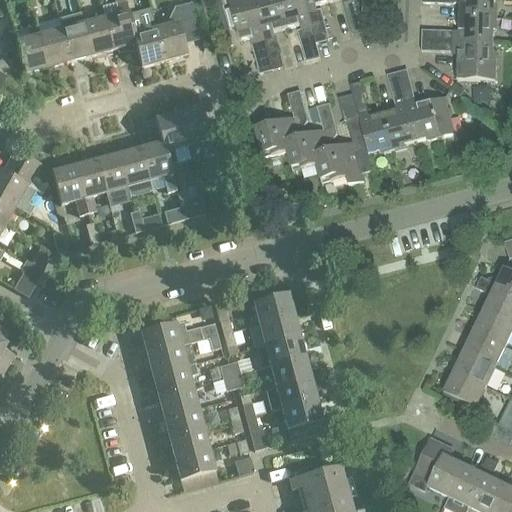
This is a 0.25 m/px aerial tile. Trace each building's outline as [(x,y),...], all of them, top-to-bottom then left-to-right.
[(118,18),(105,22),(114,55),(135,49),(136,49),(134,39),(135,39),(124,0),(114,3),(118,18)] [(263,0),(254,3),(267,53),(268,53),(278,50),(273,34),(286,30),(286,28),(278,0),(263,0)] [(278,0),(286,28),(286,30),(300,27),(301,31),(297,32),(306,63),(320,59),(316,45),(311,26),(310,26),(302,0),(278,0)] [(311,26),(316,45),(329,42),(321,11),(313,13),(312,8),(329,3),(327,0),(302,0),(310,26),(311,26)] [(327,0),(329,3),(340,0),(341,0),(351,35),(362,33),(354,1),(357,0),(327,0)] [(459,5),(458,19),(496,20),(497,10),(493,7),(493,0),(422,0),(422,4),(459,5)] [(37,11),(34,1),(24,4),(27,14),(37,11)] [(267,53),(254,3),(243,6),(239,4),(229,6),(239,43),(253,39),(255,44),(251,45),(259,76),(273,72),(268,53),(267,53)] [(169,30),(156,33),(164,66),(187,60),(178,27),(196,22),(191,6),(175,11),(167,24),(169,30)] [(58,22),(62,34),(70,67),(92,61),(83,28),(80,17),(58,22)] [(458,32),(421,31),(421,42),(441,42),(493,44),(493,32),(496,29),(496,20),(458,19),(458,32)] [(92,61),(114,55),(105,22),(83,28),(92,61)] [(25,79),(48,72),(39,40),(35,26),(27,28),(31,42),(16,46),(25,79)] [(134,39),(136,49),(135,49),(141,72),(164,66),(156,33),(135,39),(134,39)] [(70,67),(62,34),(39,40),(48,72),(70,67)] [(493,44),(441,42),(421,42),(421,52),(457,53),(456,82),(495,83),(495,58),(492,55),(493,44)] [(396,74),(415,144),(426,140),(430,143),(454,136),(444,99),(416,107),(407,71),(396,74)] [(396,112),(383,116),(393,153),(402,150),(404,146),(415,144),(396,74),(386,77),(396,112)] [(6,81),(0,92),(0,109),(4,112),(18,88),(6,81)] [(358,118),(367,153),(368,156),(379,153),(383,155),(393,153),(383,116),(369,119),(360,84),(349,87),(358,118)] [(286,154),(287,154),(284,143),(299,139),(297,130),(301,129),(307,121),(300,93),(287,97),(293,119),(254,130),(262,161),(286,154)] [(287,154),(286,154),(292,174),(316,167),(317,167),(314,156),(329,152),(329,151),(327,143),(332,142),(337,134),(329,106),(317,109),(323,132),(299,139),(284,143),(287,154)] [(205,127),(201,112),(178,118),(187,151),(210,145),(214,158),(226,155),(218,123),(205,127)] [(165,157),(166,156),(169,167),(177,165),(174,154),(187,151),(178,118),(155,124),(162,148),(163,147),(165,157)] [(329,152),(314,156),(317,167),(316,167),(321,186),(347,180),(349,187),(365,183),(363,175),(372,172),(368,156),(367,153),(358,118),(346,122),(352,145),(329,151),(329,152)] [(167,197),(176,194),(169,167),(166,156),(165,157),(163,147),(162,148),(141,153),(141,156),(149,186),(163,182),(167,197)] [(152,195),(149,186),(141,156),(141,153),(118,159),(127,192),(128,192),(130,200),(133,199),(133,201),(150,197),(149,195),(152,195)] [(33,179),(40,168),(16,154),(10,165),(33,179)] [(96,165),(105,198),(127,192),(118,159),(96,165)] [(0,174),(0,202),(16,211),(29,219),(34,210),(29,207),(36,195),(27,190),(33,179),(10,165),(3,177),(0,174)] [(74,171),(83,204),(87,219),(97,216),(93,201),(105,198),(96,165),(74,171)] [(79,221),(87,219),(83,204),(74,171),(51,178),(60,210),(75,206),(79,221)] [(16,211),(0,202),(0,228),(4,231),(16,211)] [(205,218),(202,206),(191,209),(194,221),(205,218)] [(164,216),(168,229),(184,224),(181,211),(164,216)] [(130,218),(132,227),(141,225),(138,215),(130,218)] [(141,225),(132,227),(135,237),(144,235),(141,225)] [(85,229),(88,239),(97,237),(94,227),(85,229)] [(54,248),(64,246),(61,236),(52,239),(54,248)] [(97,237),(88,239),(91,249),(99,247),(97,237)] [(64,246),(54,248),(57,258),(66,256),(64,246)] [(13,294),(27,302),(39,283),(30,278),(35,270),(26,265),(22,272),(25,273),(13,294)] [(30,278),(39,283),(43,275),(35,270),(30,278)] [(496,286),(489,283),(484,294),(491,298),(494,292),(511,301),(511,274),(505,271),(504,271),(496,286)] [(489,283),(481,279),(475,290),(484,294),(489,283)] [(491,298),(484,313),(511,326),(511,301),(494,292),(491,298)] [(295,322),(289,300),(254,310),(260,332),(295,322)] [(505,349),(511,334),(511,326),(484,313),(474,333),(505,349)] [(260,332),(265,350),(256,352),(256,354),(265,352),(300,343),(295,322),(260,332)] [(220,325),(224,340),(234,337),(229,323),(220,325)] [(176,329),(141,339),(147,360),(182,351),(191,349),(190,347),(187,335),(186,335),(183,326),(175,328),(176,329)] [(203,343),(209,342),(218,339),(214,327),(187,335),(190,347),(203,343)] [(464,354),(495,369),(505,349),(474,333),(464,354)] [(0,381),(1,382),(13,361),(0,353),(0,350),(7,338),(0,334),(0,381)] [(240,335),(234,337),(224,340),(227,350),(236,348),(234,341),(241,339),(240,335)] [(221,352),(218,339),(209,342),(212,354),(221,352)] [(270,371),(271,372),(306,363),(300,343),(265,352),(256,354),(261,373),(270,371)] [(182,351),(147,360),(153,381),(187,372),(195,370),(195,368),(196,368),(191,349),(182,351)] [(454,374),(486,390),(495,369),(464,354),(454,374)] [(276,393),(311,383),(306,363),(271,372),(276,391),(265,394),(266,396),(276,393)] [(237,366),(228,368),(232,381),(241,378),(237,366)] [(219,371),(223,384),(232,381),(228,368),(219,371)] [(187,372),(153,381),(158,402),(193,393),(189,380),(198,378),(195,370),(187,372)] [(486,390),(454,374),(444,396),(475,411),(486,390)] [(241,378),(232,381),(235,393),(244,390),(241,378)] [(235,393),(232,381),(223,384),(207,388),(209,399),(235,393)] [(282,414),(317,405),(311,383),(276,393),(266,396),(271,415),(282,412),(282,414)] [(164,423),(198,414),(193,393),(158,402),(164,423)] [(317,405),(282,414),(287,434),(323,424),(317,405)] [(251,406),(241,409),(245,423),(255,421),(251,406)] [(227,413),(230,425),(240,422),(237,410),(227,413)] [(511,416),(505,413),(498,427),(511,434),(511,416)] [(198,414),(164,423),(169,444),(204,434),(198,414)] [(255,421),(245,423),(254,455),(267,452),(261,431),(258,432),(255,421)] [(240,422),(230,425),(234,437),(244,435),(240,422)] [(169,444),(175,464),(209,455),(204,434),(169,444)] [(248,457),(245,445),(236,447),(239,459),(248,457)] [(464,468),(449,461),(453,452),(443,448),(440,453),(427,447),(414,475),(430,483),(427,489),(449,500),(464,468)] [(209,455),(175,464),(180,485),(215,475),(209,455)] [(483,467),(494,473),(498,465),(486,460),(483,467)] [(490,481),(494,473),(483,467),(479,475),(484,478),(469,509),(474,511),(493,511),(505,488),(490,481)] [(479,475),(464,468),(449,500),(444,510),(448,511),(467,511),(469,509),(484,478),(479,475)] [(352,511),(341,469),(290,483),(293,494),(302,492),(307,511),(352,511)] [(511,511),(511,491),(505,488),(493,511),(511,511)]
